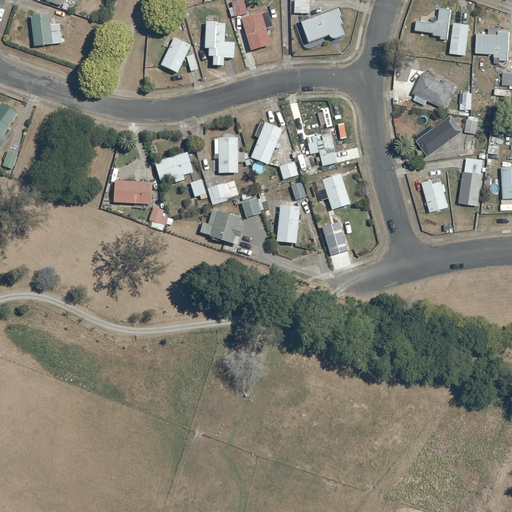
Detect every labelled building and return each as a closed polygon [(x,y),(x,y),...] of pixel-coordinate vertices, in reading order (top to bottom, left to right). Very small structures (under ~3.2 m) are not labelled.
[(251,2),(250,0),(235,0),(228,1),(230,17),(247,14),(245,3),(251,2)] [(310,0),(295,0),(295,13),(310,14),(310,0)] [(346,34),(338,8),(301,21),(308,42),(330,35),(332,39),(346,34)] [(417,20),(415,30),(435,33),(434,38),(448,40),(453,10),(440,8),(438,24),(417,20)] [(273,45),(263,13),(243,19),(252,51),(273,45)] [(52,22),(51,15),(33,17),(36,46),(63,43),(61,22),(52,22)] [(227,42),(228,23),(207,22),(206,49),(210,49),(210,57),(215,57),(215,66),(226,66),(226,58),(236,58),(237,43),(227,42)] [(471,24),(455,22),(452,53),(467,55),(471,24)] [(511,49),(511,30),(501,30),(501,34),(477,33),(475,53),(496,54),(495,61),(511,62),(511,49)] [(191,45),(173,37),(161,65),(179,73),(191,45)] [(195,55),(187,57),(192,72),(200,70),(195,55)] [(435,75),(426,71),(412,99),(426,106),(428,100),(445,108),(456,84),(435,74),(435,75)] [(511,72),(501,73),(501,85),(511,85),(511,72)] [(0,142),(20,113),(5,102),(0,109),(0,142)] [(457,122),(452,115),(417,140),(429,156),(463,131),(457,122)] [(284,129),(266,122),(252,157),(269,164),(284,129)] [(339,163),(334,130),(314,132),(315,135),(308,136),(310,154),(321,153),(322,166),(339,163)] [(500,133),(490,132),(488,153),(499,154),(500,133)] [(239,139),(216,138),(215,158),(220,158),(220,173),(238,173),(239,139)] [(19,153),(9,150),(4,166),(14,169),(19,153)] [(195,173),(189,152),(156,162),(162,182),(175,178),(176,181),(185,179),(184,175),(195,173)] [(485,160),(467,158),(466,171),(464,171),(461,204),(481,205),(485,160)] [(299,176),(296,162),(280,166),(284,180),(299,176)] [(511,197),(511,166),(503,167),(505,198),(511,197)] [(352,204),(343,174),(317,182),(322,201),(330,198),(334,210),(352,204)] [(208,198),(202,179),(190,183),(195,197),(200,196),(202,200),(208,198)] [(435,184),(434,179),(424,182),(432,212),(451,207),(444,181),(435,184)] [(154,204),(155,183),(116,181),(115,202),(154,204)] [(239,196),(235,181),(208,188),(213,205),(228,201),(228,199),(239,196)] [(303,182),(291,186),(295,201),(308,197),(303,182)] [(262,214),(258,198),(242,202),(246,218),(262,214)] [(302,207),(282,205),(278,241),(298,243),(302,207)] [(165,210),(154,207),(150,220),(163,224),(166,215),(164,214),(165,210)] [(208,207),(200,233),(234,243),(236,235),(239,236),(241,230),(239,229),(242,218),(219,210),(208,207)] [(349,251),(341,222),(323,227),(331,256),(349,251)]
